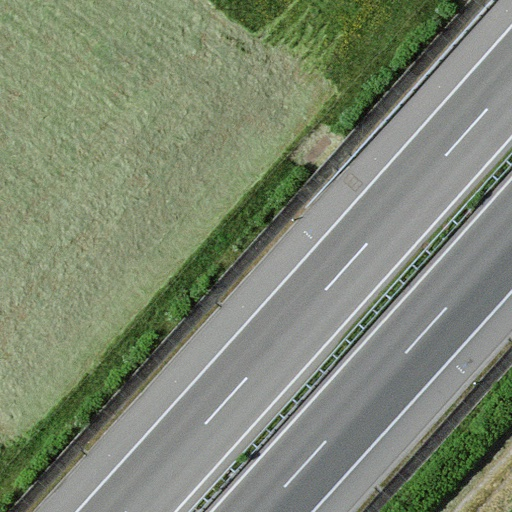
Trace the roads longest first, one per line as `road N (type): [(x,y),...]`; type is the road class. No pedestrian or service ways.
road 1 (motorway): [(511,80),(126,511)]
road 2 (motorway): [(261,511),(511,233)]
